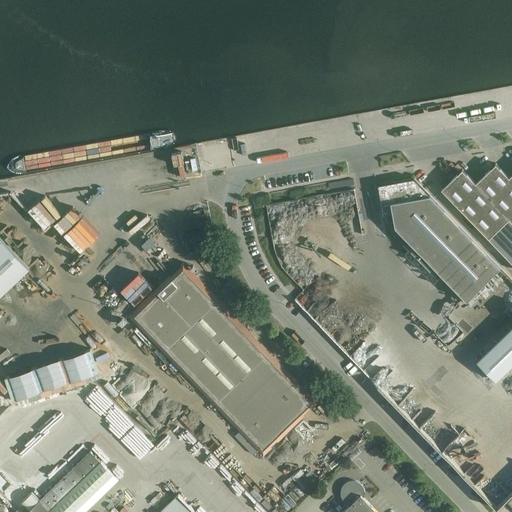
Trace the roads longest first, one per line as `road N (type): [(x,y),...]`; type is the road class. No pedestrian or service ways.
road 1 (unclassified): [(469,511),(257,292),(238,249),(225,178),(511,125)]
road 2 (unknown): [(362,152),(387,286)]
road 3 (unknown): [(431,390),(375,324),(372,299),(387,286)]
road 4 (unknown): [(387,286),(454,295),(489,346)]
